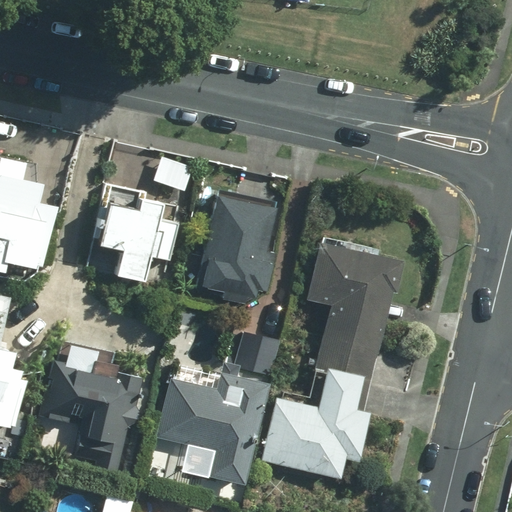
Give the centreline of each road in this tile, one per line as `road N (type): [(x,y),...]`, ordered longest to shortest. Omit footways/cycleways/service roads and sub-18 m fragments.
road 1 (tertiary): [(511,151),(0,37)]
road 2 (tertiary): [(477,378),(445,511)]
